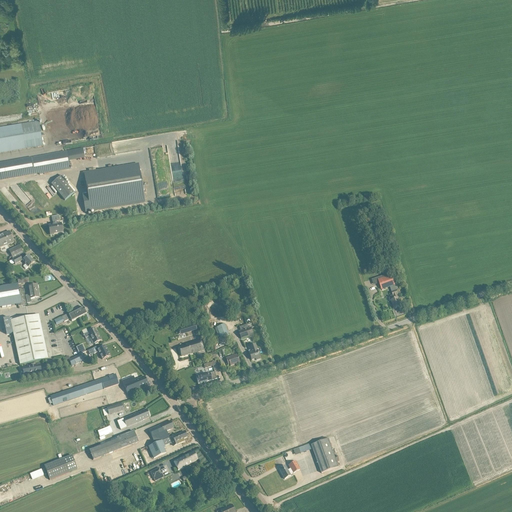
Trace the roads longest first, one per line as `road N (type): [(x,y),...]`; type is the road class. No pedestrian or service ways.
road 1 (unclassified): [(188,398),(511,284)]
road 2 (tertiary): [(174,404),(0,210)]
road 3 (residential): [(188,398),(271,511)]
road 4 (tertiary): [(254,511),(174,404)]
